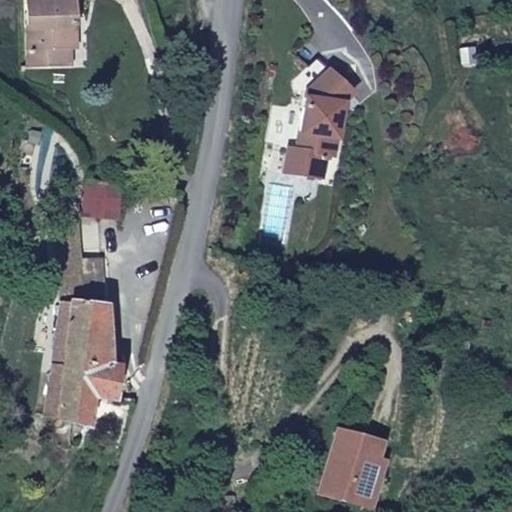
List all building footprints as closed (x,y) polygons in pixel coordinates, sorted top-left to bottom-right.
[(41,96),(65,92),(61,75),(75,72),(81,70),(64,0),(57,0),(22,8),(41,96)] [(65,92),(80,88),(75,72),(61,75),(65,92)] [(293,197),(328,203),(333,181),(340,182),(350,124),(358,114),(334,94),(315,115),(304,173),(297,172),(293,197)] [(66,272),(99,337),(117,339),(102,289),(88,242),(70,242),(66,272)] [(117,339),(129,341),(134,306),(136,293),(130,292),(102,289),(117,339)] [(99,337),(75,444),(100,446),(103,426),(124,430),(129,395),(123,393),(129,341),(117,339),(99,337)] [(367,459),(347,511),(390,511),(398,488),(403,470),(367,459)] [(398,488),(390,511),(400,511),(408,491),(398,488)]
